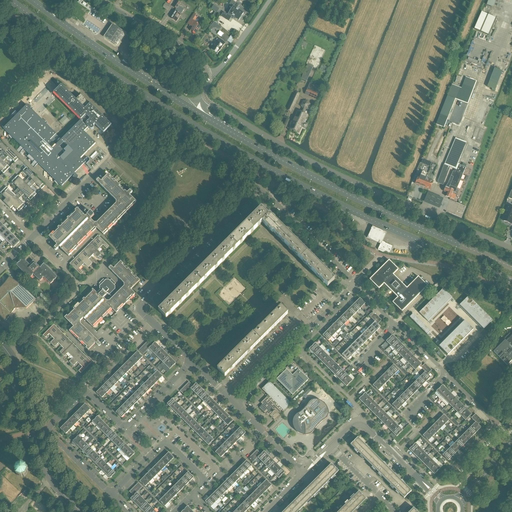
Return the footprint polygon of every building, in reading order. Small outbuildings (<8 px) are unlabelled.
[(170,18),(176,22),(184,9),(179,6),(180,3),(177,1),(173,7),(176,9),(170,18)] [(233,19),(234,17),(239,20),(243,13),(233,7),(228,15),(224,13),(221,16),(229,21),(231,18),(233,19)] [(481,16),(475,28),(474,32),(474,31),(487,37),(489,33),(495,18),(483,12),(481,16)] [(187,24),(192,27),(193,27),(190,31),(196,34),(198,31),(199,31),(198,30),(200,27),(198,26),(198,24),(195,22),(198,17),(194,14),(187,24)] [(126,35),(112,25),(103,38),(117,47),(126,35)] [(223,46),(217,41),(211,49),(217,54),(223,46)] [(487,87),(492,89),(491,90),(495,92),(495,90),(499,79),(502,71),(494,68),(490,78),(487,87)] [(452,98),(457,99),(468,104),(476,82),(471,80),(465,78),(461,89),(458,87),(457,90),(451,88),(448,96),(452,98)] [(305,94),(315,99),(321,88),(310,83),(305,94)] [(21,146),(58,183),(61,186),(71,176),(74,179),(75,179),(75,180),(76,180),(77,179),(78,178),(78,177),(78,176),(77,176),(75,173),(85,163),(80,158),(95,143),(84,132),(88,127),(90,129),(91,130),(92,130),(92,129),(93,129),(94,128),(94,127),(93,126),(95,124),(103,133),(111,125),(89,103),(81,95),(76,100),(61,85),(53,93),(81,120),(61,140),(56,134),(27,105),(3,129),(9,135),(8,135),(11,138),(12,137),(18,143),(21,146)] [(299,94),(296,92),(295,92),(287,110),(291,112),(299,94)] [(289,128),(296,132),(299,133),(301,127),(305,129),(307,125),(303,123),(307,115),(303,113),(304,109),(308,109),(310,105),(307,101),(303,101),(301,105),(303,109),(302,112),(297,110),(289,128)] [(446,114),(441,113),(437,124),(441,126),(446,114)] [(437,181),(440,182),(444,184),(450,167),(452,162),(460,144),(459,144),(461,141),(461,140),(455,138),(444,165),(444,164),(437,181)] [(0,147),(2,150),(0,152),(3,156),(5,153),(9,150),(1,142),(0,141),(0,147)] [(5,153),(3,156),(6,159),(8,156),(13,161),(15,162),(18,159),(16,157),(9,150),(5,153)] [(0,158),(0,164),(5,169),(6,170),(9,167),(8,166),(3,161),(6,159),(3,156),(0,158)] [(445,196),(450,198),(453,191),(455,192),(466,167),(458,164),(455,172),(453,171),(447,185),(448,185),(447,188),(445,187),(444,191),(447,193),(445,196)] [(29,177),(27,179),(30,182),(32,180),(35,177),(28,169),(26,167),(23,171),(25,172),(29,177)] [(415,184),(422,187),(428,173),(422,171),(420,176),(419,175),(415,184)] [(428,173),(422,187),(430,190),(433,181),(432,181),(434,176),(428,173)] [(59,229),(56,232),(52,236),(51,235),(49,237),(57,245),(54,248),(54,249),(54,250),(55,250),(56,250),(57,250),(59,247),(68,257),(92,233),(93,232),(96,228),(102,234),(105,231),(106,232),(110,228),(109,227),(112,225),(114,222),(116,223),(120,219),(119,218),(121,215),(124,213),(125,214),(127,212),(126,211),(133,203),(134,204),(136,202),(129,195),(132,193),(132,192),(132,191),(132,190),(131,190),(130,190),(127,193),(125,191),(124,192),(119,187),(120,186),(116,182),(115,183),(109,178),(110,177),(108,174),(101,182),(99,179),(98,179),(97,179),(96,179),(96,180),(96,181),(99,184),(116,201),(116,204),(97,223),(95,223),(90,219),(94,215),(90,212),(89,213),(87,210),(86,210),(85,210),(83,209),(84,207),(81,205),(77,209),(78,210),(59,229)] [(18,176),(15,179),(16,181),(24,188),(27,185),(30,182),(27,179),(24,182),(20,177),(18,176)] [(32,180),(30,182),(32,185),(35,183),(40,187),(41,189),(44,186),(43,184),(35,177),(32,180)] [(18,188),(15,191),(18,194),(21,191),(24,188),(16,181),(15,179),(12,182),(13,184),(18,188)] [(27,185),(24,188),(31,196),(33,197),(36,194),(34,192),(30,188),(32,185),(30,182),(27,185)] [(7,187),(3,190),(5,192),(13,199),(16,196),(18,194),(15,191),(13,193),(8,189),(7,187)] [(21,191),(18,194),(21,197),(24,194),(28,199),(30,200),(33,197),(31,196),(24,188),(21,191)] [(3,201),(7,205),(13,199),(5,192),(3,190),(0,193),(2,195),(6,199),(3,201)] [(436,196),(428,193),(424,203),(432,206),(439,209),(443,199),(436,196)] [(16,196),(13,199),(20,207),(22,209),(25,205),(23,204),(19,199),(21,197),(18,194),(16,196)] [(13,199),(7,205),(10,209),(13,206),(17,210),(19,212),(22,209),(20,207),(13,199)] [(511,224),(511,220),(511,206),(508,205),(502,220),(503,221),(504,221),(504,222),(505,222),(506,222),(507,222),(508,223),(509,223),(510,223),(511,224)] [(261,208),(248,220),(256,228),(262,222),(272,233),(273,232),(280,225),(272,217),(274,216),(271,213),(269,214),(268,215),(261,208)] [(256,228),(248,220),(240,228),(239,227),(236,230),(237,231),(222,246),(221,245),(218,248),(219,249),(204,264),(203,263),(200,266),(202,267),(187,282),(185,281),(182,284),(184,285),(169,300),(167,299),(165,302),(166,303),(158,310),(166,318),(175,309),(252,232),(256,228)] [(285,230),(280,225),(273,232),(327,286),(334,279),(329,274),(330,272),(327,270),(326,271),(315,260),(316,259),(314,256),(312,257),(301,246),(303,245),(300,242),(299,244),(288,233),(289,232),(286,229),(285,230)] [(386,233),(372,227),(370,231),(367,239),(381,245),(386,233)] [(1,236),(5,240),(11,233),(7,229),(4,232),(1,236)] [(5,240),(9,244),(15,238),(11,233),(5,240)] [(94,240),(93,241),(100,247),(103,245),(106,249),(108,247),(109,247),(109,246),(98,235),(97,236),(98,236),(94,239),(94,240)] [(15,238),(9,244),(13,248),(20,242),(15,238)] [(88,245),(99,256),(101,254),(98,250),(100,247),(93,241),(93,242),(92,241),(88,245)] [(392,246),(387,244),(384,243),(382,242),(378,250),(383,252),(384,250),(389,252),(392,246)] [(85,249),(84,250),(91,257),(93,254),(97,258),(99,256),(88,245),(84,249),(85,249)] [(79,254),(90,265),(92,263),(88,259),(91,257),(84,250),(83,251),(83,250),(79,254)] [(76,259),(75,260),(81,266),(84,264),(88,267),(90,265),(79,254),(75,258),(76,259)] [(30,265),(29,265),(23,258),(20,261),(20,262),(19,262),(16,265),(29,279),(32,276),(32,275),(33,274),(40,281),(43,278),(43,277),(50,284),(53,281),(54,280),(57,277),(44,264),(41,267),(40,268),(33,261),(30,264),(31,264),(30,265)] [(81,266),(75,260),(74,260),(70,264),(70,263),(69,264),(80,275),(81,275),(81,274),(83,272),(79,269),(81,266)] [(392,303),(401,312),(427,286),(418,277),(407,288),(393,275),(398,269),(389,260),(369,280),(379,289),(384,284),(397,297),(392,303)] [(64,318),(73,326),(73,327),(69,331),(88,350),(95,343),(98,346),(99,346),(100,346),(100,345),(100,344),(100,343),(80,324),(80,321),(83,318),(92,327),(111,308),(116,313),(118,311),(117,310),(124,303),(125,304),(126,303),(125,302),(134,293),(131,290),(140,281),(137,278),(136,279),(131,274),(132,273),(128,269),(127,270),(122,265),(123,264),(121,261),(113,269),(111,266),(110,266),(109,266),(108,267),(108,268),(109,268),(124,284),(124,286),(117,294),(116,293),(117,291),(115,289),(115,286),(114,285),(115,284),(111,279),(110,281),(109,280),(106,280),(105,281),(103,279),(99,284),(100,285),(99,286),(99,289),(100,290),(97,292),(98,293),(97,293),(93,289),(92,290),(93,291),(68,317),(67,316),(64,318)] [(0,317),(5,323),(15,310),(21,310),(27,309),(35,300),(23,287),(21,285),(10,277),(5,284),(4,285),(0,288),(0,317)] [(38,297),(30,289),(29,291),(37,299),(38,297)] [(442,289),(419,313),(427,321),(451,297),(442,289)] [(42,299),(47,304),(49,305),(51,303),(44,297),(41,293),(39,295),(42,299)] [(468,297),(460,306),(484,330),(492,321),(468,297)] [(360,298),(355,303),(360,308),(365,304),(360,298)] [(355,303),(351,307),(356,312),(360,308),(355,303)] [(281,307),(260,327),(254,334),(253,333),(217,369),(225,377),(288,314),(288,313),(281,307)] [(351,307),(347,311),(352,317),(356,312),(351,307)] [(347,311),(343,315),(348,321),(352,317),(347,311)] [(413,314),(410,317),(427,335),(431,332),(413,314)] [(343,315),(339,319),(344,325),(348,321),(343,315)] [(339,319),(334,324),(340,329),(344,325),(339,319)] [(465,321),(439,347),(448,355),(473,330),(465,321)] [(375,322),(370,326),(376,332),(380,327),(377,324),(375,322)] [(49,334),(51,337),(58,330),(57,329),(58,329),(54,325),(54,324),(43,335),(43,336),(45,338),(49,334)] [(334,324),(330,328),(336,333),(340,329),(334,324)] [(370,326),(366,330),(372,336),(376,332),(370,326)] [(330,328),(326,332),(332,337),(336,333),(330,328)] [(52,345),(63,334),(59,330),(59,331),(58,330),(51,337),(54,339),(50,343),(52,345)] [(366,330),(362,335),(367,340),(372,336),(366,330)] [(332,337),(326,332),(323,335),(328,341),(332,337)] [(511,334),(511,335),(509,333),(500,343),(501,344),(493,352),(507,365),(511,359),(511,334)] [(58,343),(61,346),(67,339),(67,338),(63,334),(52,345),(54,346),(54,347),(58,343)] [(362,335),(358,339),(363,344),(367,340),(362,335)] [(386,341),(390,345),(396,339),(392,335),(386,341)] [(62,354),(73,343),(69,340),(68,340),(67,339),(61,346),(63,348),(60,352),(62,354)] [(358,339),(354,343),(359,348),(363,344),(358,339)] [(390,345),(394,350),(401,343),(396,339),(390,345)] [(468,349),(471,353),(480,344),(476,341),(468,349)] [(150,350),(153,353),(159,347),(155,342),(152,345),(150,348),(149,349),(150,350)] [(68,353),(70,355),(77,349),(76,348),(77,347),(73,344),(73,343),(62,354),(62,355),(62,354),(64,357),(68,353)] [(309,349),(313,353),(319,347),(315,343),(309,349)] [(354,343),(350,347),(355,352),(359,348),(354,343)] [(394,350),(398,354),(405,348),(401,343),(394,350)] [(153,353),(157,357),(163,351),(159,347),(153,353)] [(313,353),(317,358),(323,351),(319,347),(313,353)] [(350,347),(346,351),(351,356),(355,352),(350,347)] [(398,354),(403,358),(409,352),(405,348),(398,354)] [(71,364),(82,353),(78,349),(77,349),(70,355),(73,358),(69,362),(71,364)] [(137,351),(134,355),(139,361),(143,357),(137,351)] [(157,357),(161,361),(167,355),(163,351),(157,357)] [(317,358),(321,362),(327,355),(323,351),(317,358)] [(351,356),(346,351),(342,355),(347,360),(351,356)] [(403,358),(407,362),(413,356),(409,352),(403,358)] [(77,362),(80,365),(86,358),(85,357),(86,357),(82,353),(71,364),(73,366),(77,362)] [(134,355),(129,359),(135,365),(139,361),(134,355)] [(161,361),(165,365),(171,359),(167,355),(161,361)] [(321,362),(325,366),(332,360),(327,355),(321,362)] [(407,362),(411,366),(417,360),(413,356),(407,362)] [(86,358),(80,365),(82,367),(78,371),(80,373),(81,373),(92,362),(91,362),(88,358),(87,359),(86,358)] [(129,359),(125,363),(131,369),(135,365),(129,359)] [(171,359),(165,365),(169,369),(176,363),(171,359)] [(325,366),(330,370),(336,364),(332,360),(325,366)] [(417,360),(411,366),(415,370),(416,369),(421,364),(417,360)] [(307,376),(296,365),(292,361),(282,372),(282,373),(281,374),(280,374),(277,376),(279,378),(277,380),(292,395),(308,380),(306,378),(307,376)] [(125,363),(121,367),(127,373),(131,369),(125,363)] [(330,370),(334,374),(340,368),(336,364),(330,370)] [(393,365),(389,369),(394,375),(399,370),(393,365)] [(121,367),(117,372),(123,377),(127,373),(121,367)] [(334,374),(338,378),(344,372),(340,368),(334,374)] [(389,369),(385,374),(390,379),(394,375),(389,369)] [(157,371),(153,375),(159,380),(162,377),(157,371)] [(117,372),(113,376),(119,381),(123,377),(117,372)] [(338,378),(342,382),(348,376),(344,372),(338,378)] [(425,372),(420,376),(426,382),(430,377),(427,374),(425,372)] [(385,374),(380,378),(386,383),(390,379),(385,374)] [(153,375),(149,379),(155,384),(159,380),(153,375)] [(113,376),(109,380),(115,385),(119,381),(113,376)] [(348,376),(342,382),(346,387),(352,380),(348,376)] [(420,376),(416,381),(422,386),(426,382),(420,376)] [(380,378),(376,382),(382,387),(386,383),(380,378)] [(149,379),(145,383),(151,388),(155,384),(149,379)] [(109,380),(105,384),(110,389),(115,385),(109,380)] [(416,381),(412,385),(418,390),(422,386),(416,381)] [(382,387),(376,382),(373,385),(378,391),(382,387)] [(145,383),(141,387),(146,392),(151,388),(145,383)] [(190,389),(195,393),(201,388),(196,383),(193,386),(191,388),(190,389)] [(105,384),(101,388),(106,393),(110,389),(105,384)] [(267,396),(260,403),(262,405),(259,408),(266,415),(268,413),(270,415),(269,415),(274,421),(280,415),(279,414),(282,412),(281,411),(283,410),(284,410),(290,404),(271,384),(264,391),(269,396),(268,397),(267,396)] [(412,385),(408,389),(413,394),(418,390),(412,385)] [(436,391),(440,396),(447,389),(442,385),(436,391)] [(141,387),(137,391),(142,397),(146,392),(141,387)] [(106,393),(101,388),(96,393),(102,398),(106,393)] [(195,393),(199,397),(205,392),(201,388),(195,393)] [(310,389),(299,399),(302,402),(307,397),(306,396),(311,390),(310,389)] [(408,389),(404,393),(409,398),(413,394),(408,389)] [(440,396),(444,400),(451,394),(447,389),(440,396)] [(137,391),(133,395),(138,401),(142,397),(137,391)] [(199,397),(203,402),(209,396),(205,392),(199,397)] [(359,399),(363,404),(369,397),(365,393),(359,399)] [(404,393),(400,397),(405,402),(409,398),(404,393)] [(444,400),(449,404),(455,398),(451,394),(444,400)] [(133,395),(129,399),(134,405),(138,401),(133,395)] [(203,402),(207,406),(213,400),(209,396),(203,402)] [(363,404),(367,408),(373,401),(369,397),(363,404)] [(400,397),(396,401),(401,406),(405,402),(400,397)] [(317,399),(316,399),(316,398),(315,398),(314,398),(313,398),(312,399),(311,399),(310,400),(309,400),(309,401),(308,401),(308,402),(307,403),(306,404),(305,405),(304,407),(303,408),(302,409),(301,410),(300,411),(298,412),(297,413),(296,413),(295,414),(295,415),(294,415),(294,416),(293,417),(293,418),(292,419),(292,420),(292,421),(292,422),(292,423),(292,424),(292,425),(293,426),(293,427),(293,428),(294,429),(295,430),(296,431),(297,431),(297,432),(298,432),(299,433),(300,433),(301,434),(302,434),(303,434),(304,434),(305,434),(306,434),(307,434),(308,433),(309,433),(310,433),(311,432),(311,431),(312,431),(313,430),(314,428),(315,427),(316,426),(317,424),(318,423),(319,422),(321,421),(322,420),(323,419),(325,418),(326,417),(326,416),(327,416),(327,415),(327,414),(327,413),(327,412),(328,411),(327,410),(327,409),(327,408),(327,407),(326,406),(326,405),(325,405),(325,404),(324,403),(323,402),(322,401),(321,400),(320,400),(319,399),(318,399),(317,399)] [(449,404),(453,408),(459,402),(455,398),(449,404)] [(129,399),(125,403),(130,409),(134,405),(129,399)] [(167,404),(172,409),(177,403),(172,399),(167,404)] [(207,406),(211,410),(217,404),(213,400),(207,406)] [(367,408),(371,412),(378,406),(373,401),(367,408)] [(401,406),(396,401),(392,405),(397,410),(401,406)] [(453,408),(457,412),(463,406),(459,402),(453,408)] [(125,403),(121,408),(126,413),(130,409),(125,403)] [(172,409),(176,413),(181,407),(177,403),(172,409)] [(85,404),(81,408),(87,413),(90,409),(85,404)] [(211,410),(216,414),(221,408),(217,404),(211,410)] [(371,412),(375,416),(382,410),(378,406),(371,412)] [(457,412),(461,416),(467,410),(463,406),(457,412)] [(176,413),(180,417),(185,412),(181,407),(176,413)] [(81,408),(77,412),(82,417),(87,413),(81,408)] [(126,413),(121,408),(116,412),(121,418),(126,413)] [(216,414),(220,418),(225,413),(221,408),(216,414)] [(375,416),(380,420),(386,414),(382,410),(375,416)] [(467,410),(461,416),(465,421),(466,419),(471,414),(467,410)] [(77,412),(73,416),(78,421),(82,417),(77,412)] [(180,417),(184,421),(189,416),(185,412),(180,417)] [(220,418),(224,422),(229,417),(225,413),(220,418)] [(380,420),(384,424),(390,418),(386,414),(380,420)] [(443,415),(439,419),(444,425),(449,420),(443,415)] [(73,416),(69,420),(74,425),(78,421),(73,416)] [(92,422),(96,426),(101,420),(97,416),(92,422)] [(184,421),(188,425),(193,420),(189,416),(184,421)] [(229,417),(224,422),(228,426),(233,420),(229,417)] [(384,424),(388,428),(394,422),(390,418),(384,424)] [(439,419),(435,424),(440,429),(444,425),(439,419)] [(69,420),(65,424),(70,429),(74,425),(69,420)] [(96,426),(100,430),(105,424),(101,420),(96,426)] [(188,425),(192,429),(197,424),(193,420),(188,425)] [(388,428),(392,432),(398,426),(394,422),(388,428)] [(475,422),(471,427),(476,432),(481,428),(478,425),(475,422)] [(70,429),(65,424),(60,429),(66,434),(70,429)] [(100,430),(104,434),(109,428),(105,424),(100,430)] [(192,429),(196,433),(202,428),(197,424),(192,429)] [(435,424),(431,428),(436,433),(440,429),(435,424)] [(398,426),(392,432),(396,437),(402,430),(398,426)] [(240,427),(236,431),(242,437),(245,433),(240,427)] [(471,427),(467,431),(472,436),(476,432),(471,427)] [(104,434),(108,438),(114,432),(109,428),(104,434)] [(196,433),(200,437),(206,432),(202,428),(196,433)] [(431,428),(426,432),(432,437),(436,433),(431,428)] [(236,431),(232,435),(238,441),(242,437),(236,431)] [(467,431),(462,435),(468,441),(472,436),(467,431)] [(108,438),(112,442),(118,437),(114,432),(108,438)] [(200,437),(204,441),(210,436),(206,432),(200,437)] [(432,437),(426,432),(423,436),(428,441),(432,437)] [(232,435),(228,439),(233,445),(238,441),(232,435)] [(462,435),(458,439),(464,445),(468,441),(462,435)] [(73,441),(76,445),(82,440),(78,436),(73,441)] [(210,436),(204,441),(208,445),(214,440),(210,436)] [(112,442),(116,446),(122,441),(118,437),(112,442)] [(403,498),(404,498),(411,491),(365,445),(358,438),(358,437),(350,445),(351,445),(369,463),(404,498),(403,498)] [(228,439),(224,444),(229,449),(233,445),(228,439)] [(458,439),(454,443),(460,449),(464,445),(458,439)] [(76,445),(80,449),(86,444),(82,440),(76,445)] [(116,446),(120,450),(126,445),(122,441),(116,446)] [(409,449),(413,453),(419,447),(415,443),(409,449)] [(454,443),(450,447),(455,453),(460,449),(454,443)] [(80,449),(85,453),(90,448),(86,444),(80,449)] [(224,444),(220,448),(225,453),(229,449),(224,444)] [(120,450),(125,454),(130,449),(126,445),(120,450)] [(413,453),(417,458),(423,451),(419,447),(413,453)] [(450,447),(446,452),(451,457),(455,453),(450,447)] [(85,453),(89,457),(94,452),(90,448),(85,453)] [(225,453),(220,448),(215,452),(221,458),(225,453)] [(130,449),(125,454),(129,459),(135,453),(130,449)] [(258,457),(262,462),(268,456),(264,451),(261,454),(259,456),(258,457)] [(417,458),(421,462),(428,456),(423,451),(417,458)] [(89,457),(93,461),(98,456),(94,452),(89,457)] [(168,452),(164,457),(169,462),(174,458),(168,452)] [(451,457),(446,452),(442,455),(448,461),(451,457)] [(93,461),(97,465),(102,460),(98,456),(93,461)] [(262,462),(266,466),(272,460),(268,456),(262,462)] [(421,462),(425,466),(432,460),(428,456),(421,462)] [(164,457),(160,461),(165,467),(169,462),(164,457)] [(97,465),(101,470),(106,464),(102,460),(97,465)] [(246,460),(243,464),(248,469),(252,466),(246,460)] [(266,466),(270,470),(276,464),(272,460),(266,466)] [(425,466),(430,470),(436,464),(432,460),(425,466)] [(160,461),(156,465),(161,471),(165,467),(160,461)] [(17,466),(15,470),(15,471),(16,472),(15,473),(15,474),(16,473),(17,475),(21,477),(23,477),(24,477),(24,476),(26,475),(28,471),(27,469),(28,469),(28,468),(27,468),(26,466),(22,464),(20,465),(19,464),(19,465),(17,466)] [(101,470),(105,474),(110,468),(106,464),(101,470)] [(243,464),(239,468),(244,474),(248,469),(243,464)] [(270,470),(274,474),(280,468),(276,464),(270,470)] [(297,511),(338,471),(338,472),(338,471),(331,464),(283,511),(297,511)] [(436,464),(430,470),(434,474),(440,468),(436,464)] [(156,465),(151,469),(157,475),(161,471),(156,465)] [(110,468),(105,474),(110,478),(115,473),(110,468)] [(239,468),(235,472),(240,478),(244,474),(239,468)] [(274,474),(271,478),(269,480),(270,481),(276,476),(278,478),(285,472),(280,468),(274,474)] [(151,469),(147,474),(153,479),(157,475),(151,469)] [(188,472),(183,477),(189,482),(193,477),(188,472)] [(235,472),(230,476),(236,482),(240,478),(235,472)] [(147,474),(143,478),(149,483),(153,479),(147,474)] [(230,476),(226,480),(232,486),(236,482),(230,476)] [(183,477),(179,481),(185,486),(189,482),(183,477)] [(149,483),(143,478),(140,481),(145,487),(149,483)] [(226,480),(222,485),(228,490),(232,486),(226,480)] [(266,480),(262,484),(268,489),(271,485),(266,480)] [(179,481),(175,485),(181,490),(185,486),(179,481)] [(262,484),(258,488),(264,493),(268,489),(262,484)] [(175,485),(171,489),(177,494),(181,490),(175,485)] [(222,485),(218,489),(224,494),(228,490),(222,485)] [(258,488),(254,492),(260,497),(264,493),(258,488)] [(171,489),(167,493),(172,499),(177,494),(171,489)] [(218,489),(214,493),(219,498),(224,494),(218,489)] [(358,492),(338,511),(352,511),(366,499),(359,491),(358,492)] [(254,492),(250,496),(255,501),(260,497),(254,492)] [(130,499),(135,503),(141,497),(137,493),(136,494),(133,496),(130,499)] [(167,493),(163,497),(168,503),(172,499),(167,493)] [(214,493),(210,497),(215,502),(219,498),(214,493)] [(250,496),(246,500),(251,505),(255,501),(250,496)] [(135,503),(139,507),(145,501),(141,497),(135,503)] [(168,503),(163,497),(159,501),(165,506),(168,503)] [(215,502),(210,497),(205,502),(211,507),(215,502)] [(246,500),(242,504),(247,510),(251,505),(246,500)] [(139,507),(143,511),(149,505),(145,501),(139,507)]
